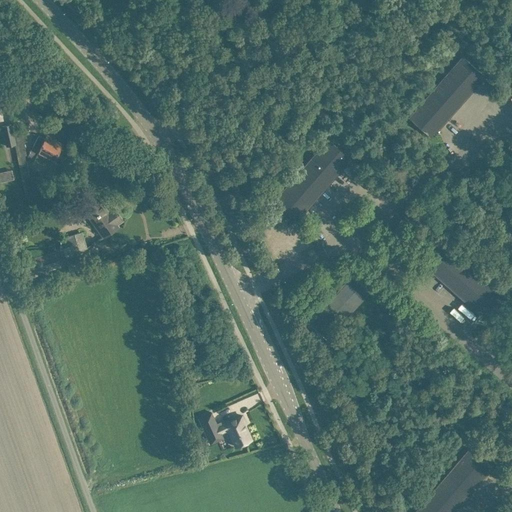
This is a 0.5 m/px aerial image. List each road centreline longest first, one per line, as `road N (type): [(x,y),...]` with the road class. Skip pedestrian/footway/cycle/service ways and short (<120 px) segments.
road 1 (tertiary): [(157,136),(338,511)]
road 2 (unclassified): [(0,249),(93,511)]
road 3 (tertiary): [(40,0),(157,136)]
road 4 (unclassified): [(157,136),(122,138),(0,75)]
road 5 (unclassified): [(157,136),(178,124),(185,88),(182,0)]
